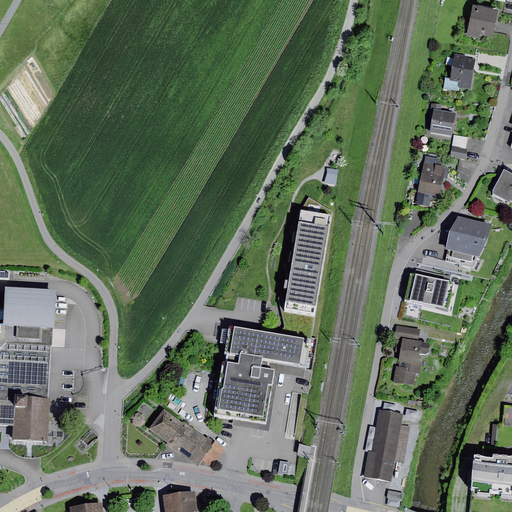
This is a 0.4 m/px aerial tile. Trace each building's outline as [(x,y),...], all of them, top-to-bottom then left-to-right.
[(498,7),(473,2),(467,34),(479,37),(480,32),(493,35),(498,7)] [(468,57),(455,55),(451,81),(445,81),(444,89),(458,92),(459,89),(471,91),(474,70),(476,60),(467,59),(468,57)] [(442,106),(432,104),(429,123),(431,124),(430,133),(451,137),(455,115),(441,112),(442,106)] [(455,135),(453,146),(466,149),(468,138),(455,135)] [(453,146),(451,157),(465,160),(468,149),(466,149),(453,146)] [(439,159),(426,156),(415,205),(430,208),(433,197),(441,199),(445,180),(447,180),(448,179),(450,169),(443,167),(439,159)] [(339,170),(327,168),(325,183),(336,185),(339,170)] [(511,174),(504,170),(493,192),(494,193),(493,194),(510,204),(511,201),(511,202),(511,174)] [(302,211),(291,229),(293,245),(291,254),(285,264),(288,274),(285,288),(281,296),(279,298),(285,327),(279,336),(310,341),(333,212),(309,198),(302,211)] [(492,225),(458,217),(449,233),(446,250),(448,251),(478,258),(480,258),(488,241),(492,225)] [(478,258),(448,251),(446,261),(473,268),(478,258)] [(448,283),(416,276),(411,301),(442,308),(448,283)] [(4,308),(3,327),(52,330),(55,330),(57,291),(5,289),(5,292),(4,308)] [(3,327),(0,326),(0,425),(14,427),(16,397),(49,399),(52,348),(52,330),(3,327)] [(279,336),(229,327),(224,354),(227,355),(226,364),(223,363),(214,416),(234,419),(266,424),(275,372),(268,370),(269,361),(306,367),(310,341),(279,336)] [(422,333),(397,329),(395,338),(420,341),(422,333)] [(392,352),(400,354),(395,384),(417,387),(421,363),(418,362),(420,341),(395,338),(392,352)] [(266,424),(234,419),(233,426),(269,432),(279,373),(304,378),(306,367),(269,361),(268,370),(275,372),(266,424)] [(49,399),(16,397),(14,427),(13,441),(48,442),(51,399),(49,399)] [(182,423),(164,410),(149,430),(168,443),(182,423)] [(404,418),(381,414),(368,477),(392,481),(404,418)] [(223,451),(182,423),(168,443),(167,445),(198,467),(202,461),(211,468),(223,451)] [(494,460),(474,458),(471,490),(478,490),(478,494),(489,495),(490,490),(503,492),(503,497),(511,498),(511,459),(493,457),(494,460)] [(290,463),(281,462),(279,473),(288,475),(290,463)] [(196,511),(193,491),(162,496),(164,511),(196,511)]
